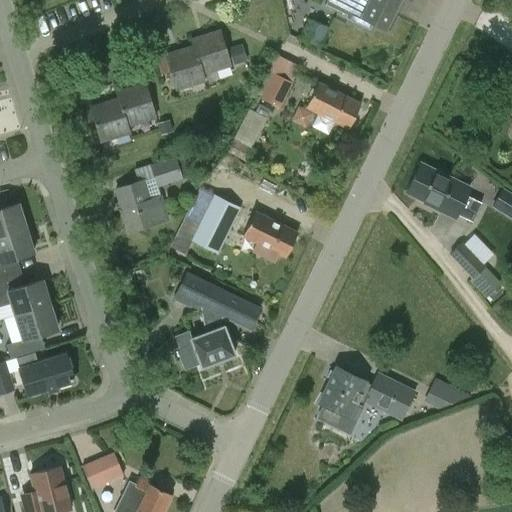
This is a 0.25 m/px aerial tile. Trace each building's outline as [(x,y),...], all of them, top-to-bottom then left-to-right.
[(352,0),(344,18),(369,29),(372,23),(388,30),(395,15),(393,13),(399,0),(352,0)] [(327,30),(309,20),(299,40),(317,49),(327,30)] [(192,46),(201,74),(229,65),(218,30),(190,39),(192,46)] [(241,45),(228,50),(234,67),(247,63),(241,45)] [(203,81),(201,74),(192,46),(165,54),(176,90),(203,81)] [(280,107),(292,82),(275,72),(262,97),(280,107)] [(511,75),(500,92),(511,100),(511,75)] [(117,98),(126,127),(154,119),(144,83),(115,92),(117,98)] [(311,126),(327,134),(334,121),(348,128),(361,104),(319,83),(307,107),(317,112),(311,126)] [(128,133),(126,127),(117,98),(89,106),(100,142),(128,133)] [(269,110),(259,105),(256,112),(266,117),(269,110)] [(226,152),(249,163),(255,151),(232,140),(226,152)] [(168,218),(160,195),(158,196),(155,187),(190,176),(183,154),(149,165),(153,177),(143,180),(143,179),(115,188),(129,231),(168,218)] [(456,217),(457,214),(472,221),(480,203),(466,196),(470,187),(421,164),(406,193),(456,217)] [(217,254),(240,208),(199,187),(169,247),(184,254),(191,241),(217,254)] [(511,217),(511,194),(502,189),(492,205),(511,217)] [(0,235),(25,228),(17,204),(0,209),(0,235)] [(251,252),(273,263),(278,253),(285,257),(298,232),(256,211),(244,236),(256,242),(251,252)] [(0,235),(0,278),(14,274),(9,260),(33,253),(25,228),(0,235)] [(472,279),(485,266),(462,241),(449,254),(472,279)] [(201,367),(234,355),(223,326),(221,327),(219,322),(222,316),(250,330),(260,309),(187,273),(174,299),(190,307),(191,306),(201,311),(205,333),(190,339),(192,343),(177,349),(185,369),(200,363),(201,367)] [(41,280),(18,287),(14,274),(0,278),(0,306),(11,304),(14,315),(49,304),(41,280)] [(33,337),(57,330),(49,304),(14,315),(22,340),(6,345),(10,358),(37,350),(33,337)] [(64,355),(40,362),(37,363),(34,353),(16,358),(27,395),(72,382),(64,355)] [(0,393),(14,390),(5,360),(0,361),(0,393)] [(377,372),(371,384),(336,367),(319,402),(348,417),(355,403),(361,405),(363,402),(400,421),(415,390),(377,372)] [(442,404),(461,397),(460,396),(438,385),(431,398),(442,403),(442,404)] [(113,453),(82,466),(91,488),(123,475),(113,453)] [(58,511),(70,509),(59,466),(30,474),(36,498),(23,502),(25,511),(58,511)] [(161,511),(170,495),(150,485),(152,481),(139,475),(135,484),(128,481),(113,511),(161,511)]
